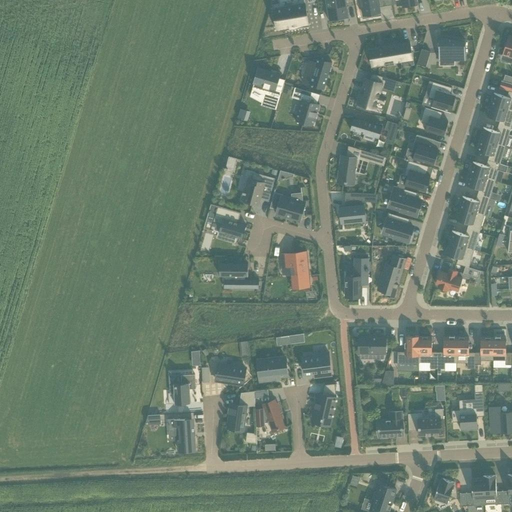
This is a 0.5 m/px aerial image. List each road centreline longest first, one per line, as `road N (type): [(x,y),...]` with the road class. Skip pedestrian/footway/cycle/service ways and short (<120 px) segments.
road 1 (residential): [(499,12),(410,311)]
road 2 (residential): [(359,32),(320,168),(325,241)]
road 3 (track): [(214,468),(0,479)]
road 4 (residential): [(301,464),(214,468),(212,395)]
road 5 (residential): [(325,241),(337,309),(410,311)]
road 6 (residential): [(499,12),(359,32)]
road 7 (residential): [(425,459),(301,464)]
